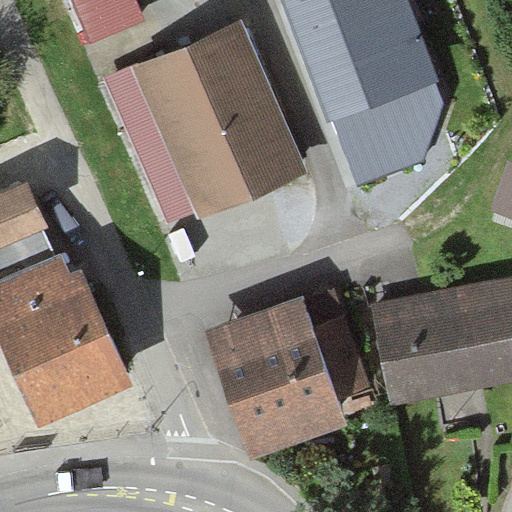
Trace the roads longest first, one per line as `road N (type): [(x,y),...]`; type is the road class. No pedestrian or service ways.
road 1 (residential): [(191,502),(192,436),(0,5)]
road 2 (tertiary): [(191,502),(73,493),(2,511)]
